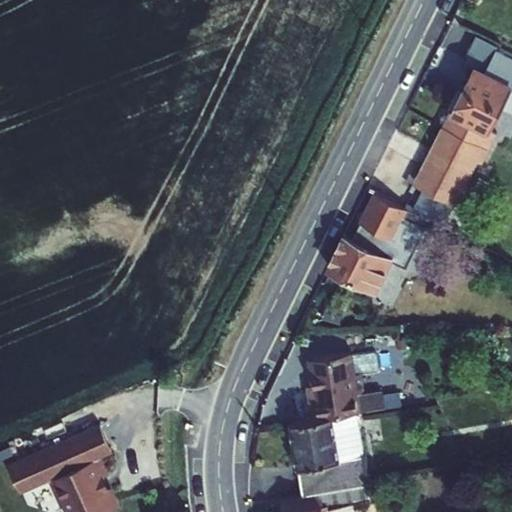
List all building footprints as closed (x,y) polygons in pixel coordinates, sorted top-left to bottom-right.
[(465,209),(474,192),(462,186),(476,159),(481,162),(496,131),(491,128),(503,106),(511,110),(511,85),(476,67),(416,184),(424,188),(461,207),(465,209)] [(424,188),(412,211),(449,230),(461,207),(424,188)] [(375,193),(352,239),(390,259),(405,266),(425,227),(402,216),(404,208),(375,193)] [(344,235),(329,267),(352,278),(349,284),(372,295),(390,259),(352,239),(344,235)] [(308,392),(313,419),(357,412),(360,411),(357,392),(364,391),(361,371),(375,369),(378,365),(376,352),(371,349),(313,357),(309,363),(313,391),(308,392)] [(293,394),(298,421),(313,419),(308,392),(293,394)] [(291,423),(302,495),(369,483),(357,412),(313,419),(298,421),(291,423)] [(7,465),(19,493),(48,480),(60,508),(62,507),(64,511),(113,511),(117,511),(102,479),(106,478),(98,459),(111,454),(99,426),(7,465)] [(353,511),(351,503),(371,498),(369,483),(302,495),(282,498),(285,511),(353,511)]
